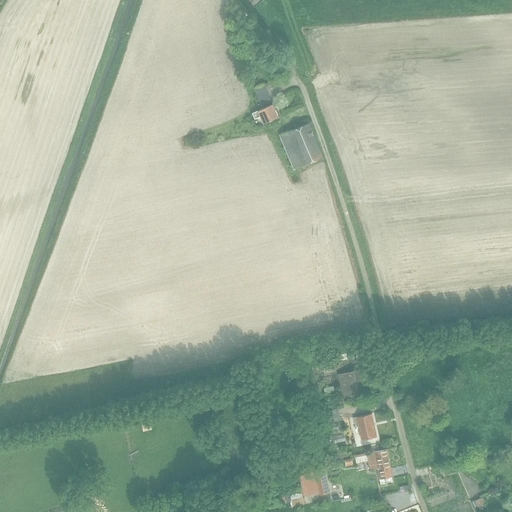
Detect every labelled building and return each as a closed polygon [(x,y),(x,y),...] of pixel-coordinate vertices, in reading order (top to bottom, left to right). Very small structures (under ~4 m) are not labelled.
[(262,106),(272,101),(264,84),(254,88),(262,106)] [(278,117),(273,104),(253,113),(255,119),(260,116),(263,123),(278,117)] [(294,170),(323,158),(309,123),(280,135),(294,170)] [(439,348),(427,350),(428,357),(440,356),(439,348)] [(362,368),(339,373),(344,396),(367,391),(362,368)] [(329,423),(341,420),(339,408),(327,411),(329,423)] [(371,413),(353,417),(355,425),(358,425),(362,440),(376,436),(371,413)] [(386,449),(355,455),(356,463),(368,461),(370,471),(377,469),(379,478),(380,478),(381,484),(393,482),(391,476),(392,476),(386,449)] [(315,471),(305,473),(309,495),(319,493),(319,494),(329,492),(324,468),(314,470),(315,471)] [(301,492),(290,495),(293,506),(304,504),(301,492)] [(483,504),(480,499),(474,501),(477,507),(483,504)]
